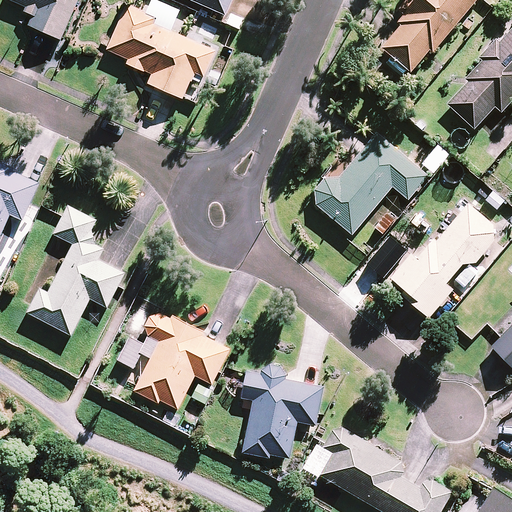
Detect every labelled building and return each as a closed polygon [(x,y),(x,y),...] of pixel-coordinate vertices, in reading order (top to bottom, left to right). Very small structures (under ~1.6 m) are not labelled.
[(9,0),(24,6),(22,12),(34,18),(31,26),(61,40),(78,0),(9,0)] [(190,0),(226,15),(232,0),(190,0)] [(396,21),(401,25),(382,48),(410,72),(430,49),(433,51),(475,0),(407,0),(399,9),(403,13),(396,21)] [(160,21),(128,6),(107,50),(128,60),(127,63),(152,75),(148,83),(182,98),(192,77),(203,82),(219,49),(190,36),(188,39),(159,25),(160,21)] [(511,25),(446,104),(476,129),(498,102),(509,111),(511,106),(511,25)] [(329,174),(315,191),(316,204),(352,234),(392,186),(408,200),(428,177),(377,134),(337,181),(329,174)] [(448,155),(437,145),(422,163),(433,172),(448,155)] [(23,220),(40,183),(0,165),(0,237),(10,214),(23,220)] [(501,233),(470,204),(436,240),(423,254),(418,249),(391,278),(409,294),(406,297),(428,318),(453,290),(445,283),(463,264),(474,262),(501,233)] [(55,233),(74,242),(49,292),(41,288),(30,312),(74,334),(91,300),(108,308),(127,270),(106,260),(111,250),(95,242),(98,236),(93,233),(98,221),(69,207),(55,233)] [(136,387),(134,390),(158,402),(160,399),(178,408),(196,375),(212,383),(230,349),(157,310),(154,314),(137,305),(124,329),(142,338),(140,342),(131,337),(119,360),(135,368),(127,382),(136,387)] [(511,324),(491,346),(511,366),(511,324)] [(260,375),(246,373),(241,399),(254,401),(245,453),(271,457),(271,454),(291,458),(298,420),(316,423),(323,386),(287,380),(287,378),(286,375),(286,373),(284,371),(283,369),(281,368),(279,366),(277,365),(274,365),(272,365),(270,365),(267,366),(265,367),(263,369),(262,371),(261,373),(260,375)] [(440,511),(452,492),(335,424),(322,447),(332,453),(319,474),(384,511),(440,511)] [(511,511),(511,498),(494,488),(479,511),(511,511)]
